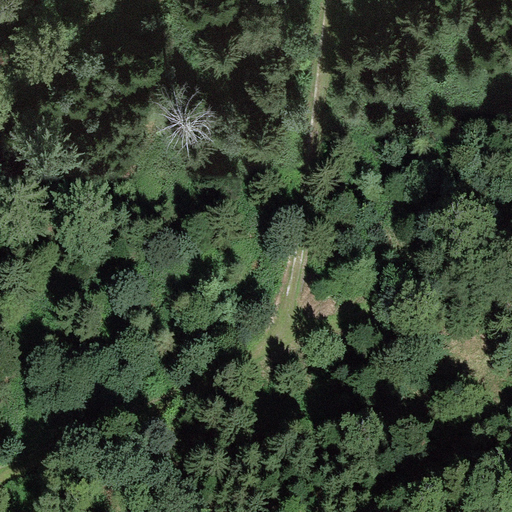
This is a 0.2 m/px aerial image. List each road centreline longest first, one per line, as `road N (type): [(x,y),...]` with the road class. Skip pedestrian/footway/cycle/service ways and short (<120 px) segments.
road 1 (track): [(511,268),(286,336),(165,402),(0,472)]
road 2 (track): [(286,336),(327,0)]
road 3 (track): [(144,0),(0,101)]
